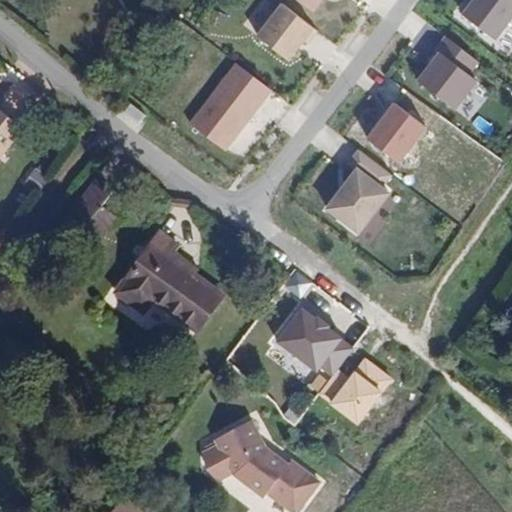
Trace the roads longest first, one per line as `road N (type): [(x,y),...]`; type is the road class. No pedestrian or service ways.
road 1 (residential): [(0,27),(243,215)]
road 2 (residential): [(243,215),(408,0)]
road 3 (residential): [(243,215),(439,371)]
